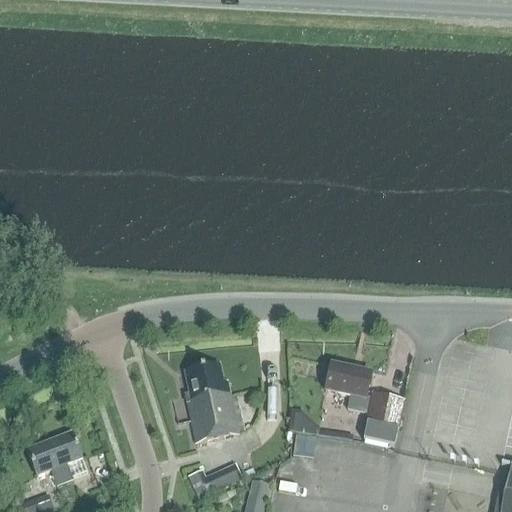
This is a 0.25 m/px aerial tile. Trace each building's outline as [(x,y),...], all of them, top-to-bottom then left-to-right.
[(227,382),(220,384),(217,368),(185,374),(190,396),(184,398),(195,447),(239,437),(227,382)] [(394,451),(404,409),(374,402),(373,405),(365,404),(371,377),(329,368),(324,395),(349,400),(346,413),(370,418),(364,444),(394,451)] [(320,437),(323,424),(302,420),(300,432),(320,437)] [(67,468),(81,462),(71,436),(26,453),(36,480),(50,474),(56,489),(73,483),(67,468)] [(300,456),(318,457),(319,439),(301,438),(300,456)] [(205,482),(201,473),(187,479),(197,502),(241,482),(235,468),(205,482)] [(511,511),(511,468),(504,498),(496,496),(493,511),(511,511)] [(244,510),(251,511),(262,511),(269,486),(251,482),(244,510)] [(20,507),(21,511),(43,511),(52,509),(47,497),(26,505),(20,507)]
